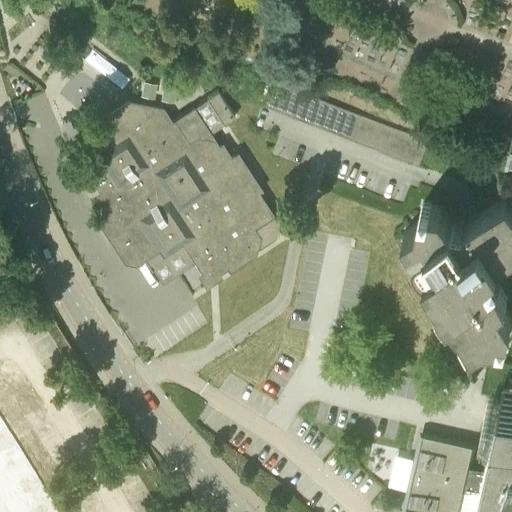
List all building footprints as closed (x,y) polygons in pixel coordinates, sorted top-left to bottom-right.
[(426,141),(274,82),(265,104),(418,162),(426,141)] [(234,116),(217,90),(207,97),(224,123),(234,116)] [(278,220),(234,152),(227,156),(193,105),(172,119),(163,106),(133,100),(101,120),(95,152),(103,165),(95,170),(92,181),(109,206),(100,212),(98,223),(124,262),(135,264),(144,258),(148,264),(182,242),(207,280),(275,235),(278,220)] [(508,297),(500,284),(494,275),(497,263),(506,258),(511,253),(511,201),(508,195),(465,222),(465,224),(455,222),(453,223),(442,206),(423,201),(418,221),(404,229),(475,341),(486,334),(489,332),(508,337),(511,319),(511,317),(502,301),(508,297)] [(477,501),(474,511),(511,511),(511,384),(504,383),(484,468),(472,465),(477,443),(421,430),(402,509),(414,511),(461,511),(464,498),(477,501)]
